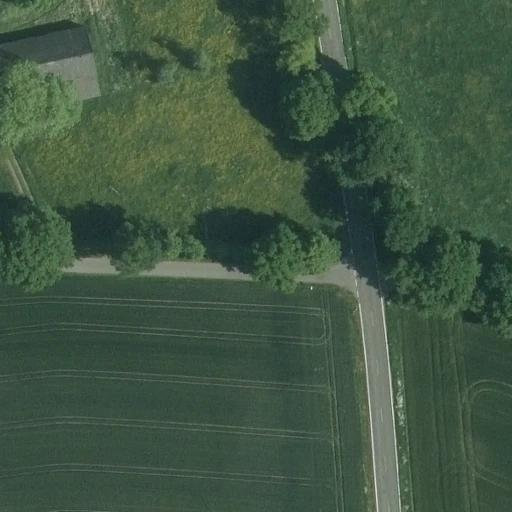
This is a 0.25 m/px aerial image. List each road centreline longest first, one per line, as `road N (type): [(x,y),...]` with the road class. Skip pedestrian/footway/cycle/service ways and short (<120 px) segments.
road 1 (unclassified): [(368,275),(0,271)]
road 2 (secondary): [(324,0),(368,275)]
road 3 (secondary): [(368,275),(388,511)]
road 4 (track): [(368,275),(511,318)]
